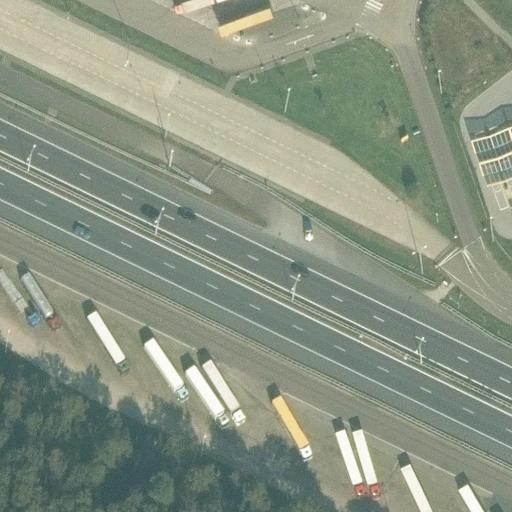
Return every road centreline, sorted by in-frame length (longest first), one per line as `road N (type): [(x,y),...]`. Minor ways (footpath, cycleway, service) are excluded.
road 1 (motorway): [(0,184),(511,433)]
road 2 (motorway): [(511,384),(0,136)]
